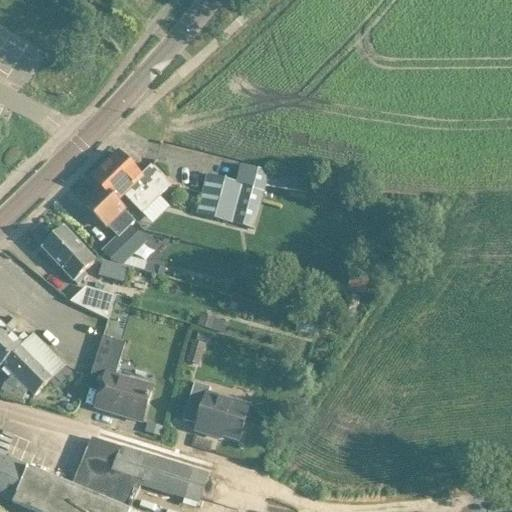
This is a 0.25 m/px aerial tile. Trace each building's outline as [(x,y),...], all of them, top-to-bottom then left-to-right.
[(133,224),(119,209),(115,205),(125,196),(141,213),(170,186),(151,167),(141,177),(119,155),(93,180),(102,189),(84,205),(93,214),(94,213),(117,239),(102,253),(111,261),(122,266),(147,244),(131,226),(133,224)] [(266,187),(308,195),(311,181),(269,174),(269,172),(241,166),(237,183),(207,175),(197,214),(255,230),(266,187)] [(96,262),(94,260),(64,228),(42,249),(78,286),(88,276),(85,273),(96,262)] [(103,261),(99,277),(121,283),(126,268),(103,261)] [(153,272),(163,275),(165,268),(155,265),(153,272)] [(273,270),(255,266),(252,282),(270,286),(273,270)] [(367,295),(369,289),(372,278),(353,272),(348,290),(367,295)] [(97,322),(103,293),(67,285),(60,311),(97,320),(93,335),(98,337),(102,323),(97,322)] [(216,319),(200,315),(197,328),(221,333),(223,326),(215,324),(216,319)] [(0,324),(0,368),(3,365),(35,398),(49,384),(66,367),(33,333),(27,338),(24,334),(16,342),(10,335),(17,328),(8,319),(2,326),(0,324)] [(103,338),(94,367),(98,368),(108,371),(96,409),(142,423),(153,388),(146,386),(147,384),(130,379),(129,381),(116,377),(120,363),(113,361),(119,343),(103,338)] [(193,342),(187,362),(200,366),(206,346),(193,342)] [(239,441),(245,422),(249,406),(209,394),(210,389),(195,385),(183,421),(198,426),(196,432),(212,436),(213,433),(239,441)] [(29,469),(0,456),(0,498),(13,504),(13,506),(28,511),(132,511),(131,511),(142,480),(200,499),(208,476),(94,440),(74,488),(29,469)]
